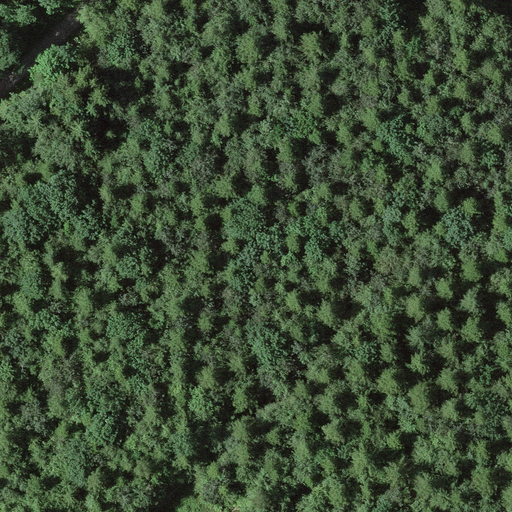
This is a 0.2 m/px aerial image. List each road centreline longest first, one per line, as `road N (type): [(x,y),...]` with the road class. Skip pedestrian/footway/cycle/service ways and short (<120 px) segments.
road 1 (track): [(511,150),(150,511)]
road 2 (track): [(0,90),(98,0)]
